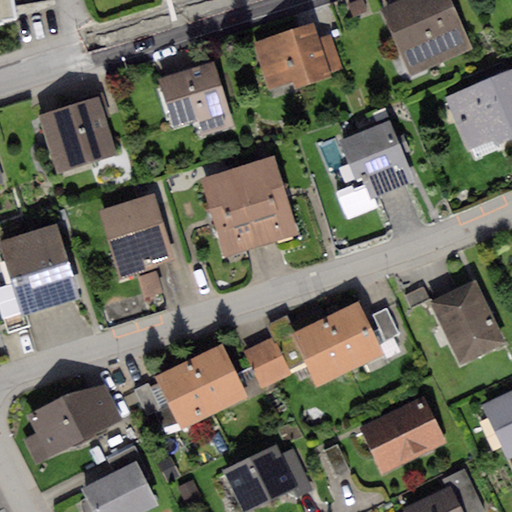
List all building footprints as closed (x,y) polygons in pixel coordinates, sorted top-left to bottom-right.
[(0,0),(0,19),(12,18),(9,0),(0,0)] [(363,0),(356,0),(349,3),(354,17),(368,12),(363,0)] [(450,0),(400,0),(381,8),(410,76),(472,49),(450,0)] [(314,25),(254,44),(268,89),(294,81),(296,89),(330,79),(329,74),(318,38),(314,25)] [(331,34),(318,38),(329,74),(342,69),(331,34)] [(214,63),(159,80),(175,128),(199,120),(203,134),(234,125),(214,63)] [(511,65),(442,96),(467,151),(494,139),(497,145),(511,138),(511,65)] [(99,98),(41,117),(58,173),(117,154),(99,98)] [(389,121),(341,141),(356,178),(361,176),(365,185),(371,199),(415,181),(404,155),(410,153),(402,135),(396,137),(389,121)] [(273,156),(235,168),(260,245),(298,234),(273,156)] [(235,168),(200,179),(224,256),(260,245),(235,168)] [(371,199),(365,185),(354,190),(352,186),(335,193),(347,221),(376,209),(371,199)] [(155,194),(101,211),(123,279),(176,263),(155,194)] [(59,232),(0,249),(0,253),(11,289),(21,324),(81,307),(59,232)] [(156,273),(138,278),(144,299),(162,293),(156,273)] [(476,282),(431,304),(460,365),(505,344),(476,282)] [(424,287),(404,296),(410,309),(430,300),(424,287)] [(21,324),(11,289),(0,292),(0,314),(8,339),(24,334),(21,324)] [(358,302),(325,317),(351,370),(383,354),(358,302)] [(386,309),(373,315),(386,342),(400,335),(386,309)] [(325,317),(292,333),(317,386),(351,370),(325,317)] [(271,338),(243,352),(261,389),(289,376),(271,338)] [(222,345),(190,361),(215,414),(248,398),(222,345)] [(190,361),(157,377),(181,430),(215,414),(190,361)] [(105,380),(28,417),(36,434),(25,439),(36,464),(125,422),(105,380)] [(147,385),(134,391),(146,415),(159,409),(147,385)] [(511,392),(482,407),(508,461),(511,458),(511,392)] [(425,397),(360,428),(382,474),(447,443),(425,397)] [(106,460),(114,474),(136,462),(142,459),(134,445),(106,460)] [(338,445),(323,452),(334,477),(349,471),(338,445)] [(275,446),(222,471),(241,511),(243,511),(295,488),(280,456),(275,446)] [(293,450),(280,456),(295,488),(299,497),(312,490),(293,450)] [(170,457),(158,463),(167,482),(178,477),(170,457)] [(114,474),(82,490),(93,511),(143,511),(158,505),(136,462),(114,474)] [(445,479),(449,488),(461,511),(484,511),(464,470),(445,479)] [(192,481),(177,488),(184,504),(199,498),(192,481)] [(461,511),(449,488),(403,510),(404,511),(461,511)]
